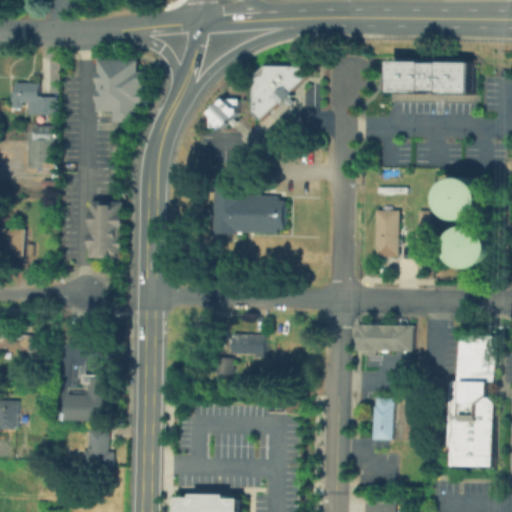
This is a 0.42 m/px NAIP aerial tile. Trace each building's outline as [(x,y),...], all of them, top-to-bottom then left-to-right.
[(147,72),(146,123),(122,123),(122,116),(102,116),(102,61),(140,62),(140,72),(147,72)] [(477,64),(477,97),(397,95),(398,62),(477,64)] [(313,77),(267,122),(257,114),(257,80),(271,68),(313,68),(313,77)] [(42,84),(42,98),(59,98),(59,116),(31,115),(31,101),(24,101),(24,108),(14,108),(14,95),(19,95),(19,84),(42,84)] [(243,113),(228,127),(213,127),(214,114),(230,100),(244,101),(243,113)] [(9,102),(9,117),(1,117),(1,102),(9,102)] [(59,127),(59,145),(56,145),(56,170),(32,170),(32,133),(39,133),(39,127),(59,127)] [(59,179),(59,186),(44,186),(44,178),(59,179)] [(465,179),(458,181),(452,186),(448,192),(447,199),(447,206),(451,213),(456,218),(463,221),(472,221),(479,219),(484,214),(488,208),(489,200),(489,194),(485,188),(480,182),(473,179),(465,179)] [(287,197),(287,235),(220,235),(220,190),(245,190),(245,197),(287,197)] [(128,205),(128,261),(95,261),(95,205),(128,205)] [(403,212),(403,258),(380,258),(380,212),(403,212)] [(432,214),(432,229),(422,229),(422,214),(432,214)] [(476,227),(468,229),(461,233),(456,239),(454,250),(455,258),(459,264),(465,269),(472,272),(477,272),(485,270),(491,266),(496,260),(498,252),(498,248),(496,241),(492,234),(486,230),(476,227)] [(29,229),(29,260),(8,260),(8,229),(29,229)] [(361,323),(415,324),(415,350),(377,350),(377,354),(367,354),(367,349),(360,349),(361,323)] [(29,339),(29,353),(0,352),(0,328),(25,328),(24,339),(29,339)] [(268,334),(268,354),(239,354),(239,334),(268,334)] [(500,337),(499,470),(456,469),(456,378),(461,378),(461,337),(500,337)] [(238,361),(238,380),(221,380),(221,361),(238,361)] [(116,377),(116,421),(73,421),(74,398),(91,398),(92,377),(116,377)] [(399,400),(399,441),(378,441),(378,400),(399,400)] [(0,402),(21,402),(21,430),(0,430),(0,402)] [(119,449),(119,470),(90,470),(91,434),(109,434),(109,449),(119,449)] [(177,511),(178,496),(193,497),(193,493),(227,494),(227,498),(241,498),(241,511),(177,511)]
